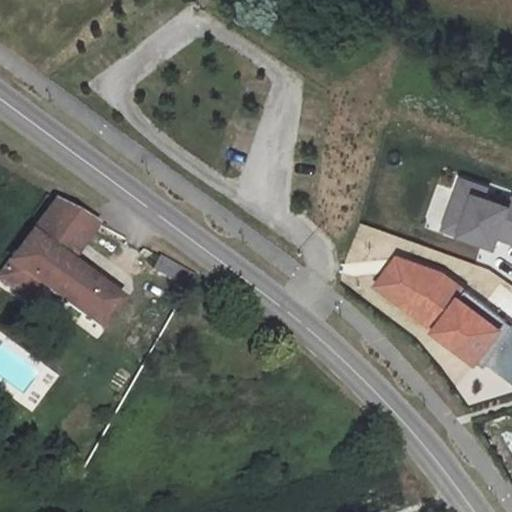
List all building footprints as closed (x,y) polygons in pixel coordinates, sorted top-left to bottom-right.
[(482,179),(455,169),(437,219),(488,238),(492,227),(511,234),(511,189),(506,187),(502,197),(478,189),(482,179)] [(92,220),(52,196),(5,263),(93,323),(115,294),(67,260),(92,220)] [(394,250),(385,266),(379,263),(364,291),(474,353),(498,309),(434,265),(394,250)] [(183,286),(189,275),(153,254),(147,265),(183,286)] [(498,309),(474,353),(484,359),(508,315),(498,309)] [(0,374),(23,391),(36,373),(0,346),(0,374)]
